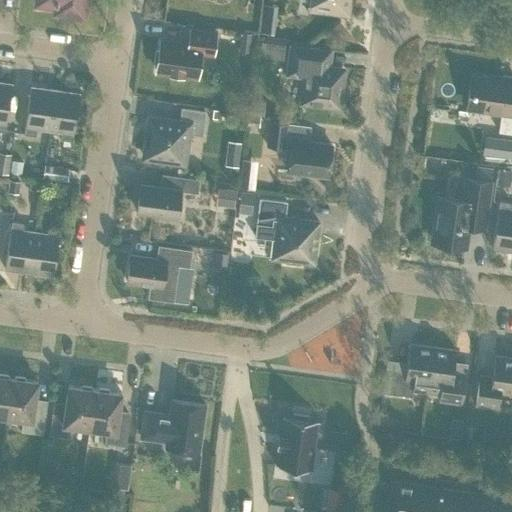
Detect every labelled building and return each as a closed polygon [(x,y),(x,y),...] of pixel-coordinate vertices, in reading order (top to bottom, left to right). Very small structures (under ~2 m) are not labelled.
[(81,13),(82,0),(34,0),(34,1),(54,4),(54,10),(81,13)] [(304,0),(304,5),(348,11),(349,0),(304,0)] [(189,41),(161,37),(157,69),(197,74),(201,50),(214,52),(217,30),(191,27),(189,41)] [(285,44),(260,41),(259,56),(283,59),(285,44)] [(286,74),(303,76),(300,104),(340,109),(345,68),(328,66),(328,69),(319,68),(321,48),(290,44),(286,74)] [(511,133),(511,77),(497,76),(497,79),(473,76),(469,107),(501,112),(498,131),(511,133)] [(0,81),(0,129),(4,130),(11,83),(0,81)] [(36,128),(49,130),(54,89),(30,86),(23,133),(35,135),(36,128)] [(54,89),(49,130),(61,131),(60,139),(72,140),(79,93),(54,89)] [(202,132),(205,108),(181,105),(179,118),(149,114),(144,154),(183,159),(187,130),(202,132)] [(267,140),(291,143),(287,169),(328,174),(332,144),(301,140),(304,117),(270,113),(267,140)] [(11,154),(0,151),(0,172),(8,174),(11,154)] [(12,159),(11,171),(21,173),(22,161),(12,159)] [(69,167),(44,164),(42,177),(67,181),(69,167)] [(484,228),(491,180),(492,167),(475,164),(473,178),(465,177),(462,199),(438,196),(432,239),(465,244),(468,226),(484,228)] [(511,173),(498,171),(495,188),(509,190),(511,173)] [(138,182),(134,212),(174,217),(178,189),(197,192),(199,179),(162,174),(160,185),(138,182)] [(8,183),(6,195),(18,197),(20,184),(8,183)] [(300,261),(313,263),(318,221),(285,217),(287,201),(259,198),(256,223),(254,237),(274,239),(271,258),(285,259),(284,262),(299,264),(300,261)] [(492,247),(511,250),(511,209),(510,209),(509,201),(498,200),(497,208),(492,247)] [(29,271),(34,231),(22,229),(23,222),(11,220),(4,268),(29,271)] [(46,233),(34,231),(29,271),(53,275),(60,227),(48,226),(46,233)] [(130,255),(126,281),(149,284),(147,297),(173,301),(178,266),(189,268),(192,250),(158,245),(156,258),(130,255)] [(227,252),(204,249),(203,262),(226,265),(227,252)] [(412,390),(426,392),(432,346),(409,343),(406,361),(386,358),(381,392),(412,396),(412,390)] [(455,350),(432,346),(426,392),(440,394),(439,400),(461,403),(464,380),(451,378),(455,350)] [(499,392),(511,393),(511,357),(494,355),(491,384),(478,382),(475,405),(497,408),(499,392)] [(0,415),(5,416),(11,377),(0,375),(0,415)] [(46,404),(34,402),(37,380),(11,377),(5,416),(22,419),(21,430),(42,433),(46,404)] [(89,428),(94,388),(68,385),(65,406),(53,405),(49,434),(70,437),(72,426),(89,428)] [(121,392),(94,388),(89,428),(106,430),(104,442),(125,445),(130,416),(118,414),(121,392)] [(205,404),(172,399),(169,416),(162,415),(162,413),(144,410),(140,436),(166,440),(165,446),(198,451),(205,404)] [(292,416),(282,415),(281,416),(283,416),(281,433),(277,432),(276,446),(279,447),(277,463),(275,463),(275,464),(312,469),(312,468),(311,468),(317,421),(319,421),(319,420),(309,418),(309,415),(293,413),(292,416)] [(494,429),(492,442),(503,443),(504,430),(494,429)] [(511,511),(511,498),(393,480),(387,511),(511,511)]
